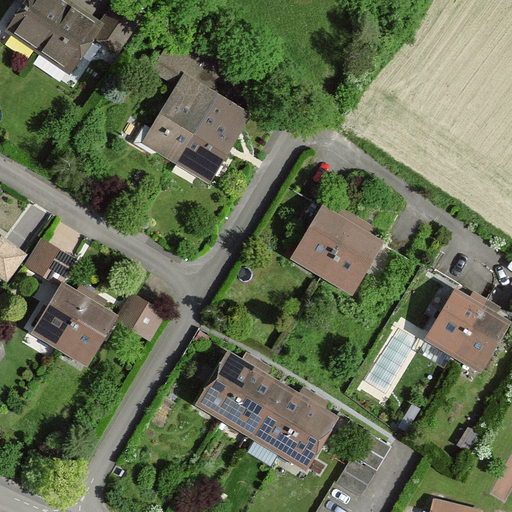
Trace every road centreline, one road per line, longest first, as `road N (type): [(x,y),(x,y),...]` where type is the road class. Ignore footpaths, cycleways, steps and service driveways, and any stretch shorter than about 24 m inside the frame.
road 1 (residential): [(74,511),(206,294)]
road 2 (residential): [(206,294),(0,167)]
road 3 (residential): [(206,294),(313,115)]
